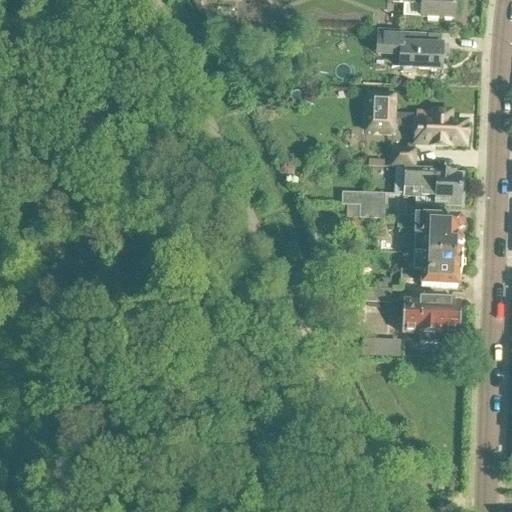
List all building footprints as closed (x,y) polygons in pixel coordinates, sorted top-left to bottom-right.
[(454,22),(454,0),(392,0),(392,1),(392,6),(415,7),(421,7),(420,21),(454,22)] [(377,59),(400,59),(400,72),(440,73),(440,61),(447,61),(447,52),(441,52),(441,48),(427,48),(427,37),(378,36),(377,59)] [(229,37),(229,47),(240,47),(240,37),(229,37)] [(414,147),(464,149),(465,144),(466,141),(466,134),(465,130),(465,126),(449,125),(450,115),(431,115),(431,116),(416,115),(416,118),(393,118),(393,99),(367,99),(365,135),(392,136),(392,124),(415,124),(414,147)] [(414,171),(414,154),(391,153),(391,170),(414,171)] [(415,200),(415,208),(434,209),(434,208),(460,209),(460,205),(463,205),(464,190),(460,190),(461,179),(453,178),(453,175),(404,173),(404,184),(403,184),(403,200),(415,200)] [(341,209),(359,209),(384,210),(384,198),(359,197),(342,197),(341,209)] [(384,210),(359,209),(359,223),(384,223),(384,210)] [(414,233),(413,256),(461,258),(461,245),(455,240),(455,235),(456,235),(459,234),(460,234),(461,233),(461,231),(462,230),(462,228),(462,227),(462,226),(461,225),(460,224),(459,223),(458,223),(456,222),(397,220),(397,232),(414,233)] [(461,258),(413,256),(412,274),(400,274),(400,284),(420,285),(420,290),(457,292),(457,277),(460,277),(461,258)] [(355,304),(390,307),(391,293),(355,291),(355,304)] [(449,306),(449,304),(420,303),(420,304),(402,304),(401,336),(419,337),(418,346),(438,347),(438,338),(458,339),(459,306),(449,306)] [(400,343),(362,342),(361,359),(400,360),(400,343)]
